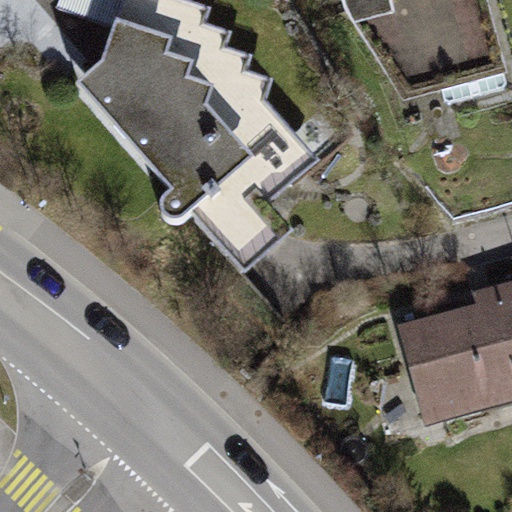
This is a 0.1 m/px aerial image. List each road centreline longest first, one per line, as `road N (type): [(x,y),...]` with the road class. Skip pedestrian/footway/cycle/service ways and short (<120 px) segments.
road 1 (secondary): [(143,409),(0,286)]
road 2 (secondary): [(252,511),(143,409)]
road 3 (residential): [(143,409),(57,511)]
